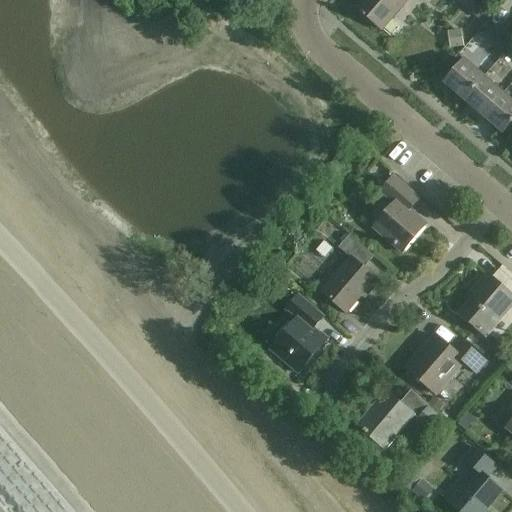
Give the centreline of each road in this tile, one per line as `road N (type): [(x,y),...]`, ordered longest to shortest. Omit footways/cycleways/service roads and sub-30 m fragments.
road 1 (residential): [(229,511),(0,240)]
road 2 (residential): [(498,202),(317,48),(307,29),(311,0)]
road 3 (residential): [(326,392),(397,300),(434,274),(498,202)]
